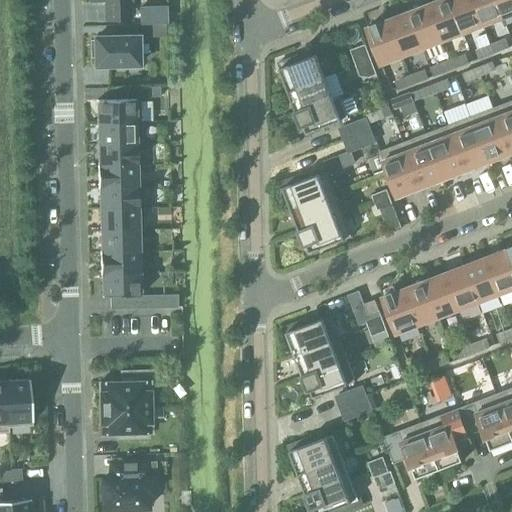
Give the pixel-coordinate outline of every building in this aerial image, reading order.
[(89,0),(90,0),(99,0),(104,0),(106,21),(131,20),(130,0),(89,0)] [(450,0),(440,0),(429,4),(444,42),(464,34),(450,0)] [(450,0),(464,34),(484,27),(473,0),(450,0)] [(496,0),(473,0),(484,27),(504,19),(496,0)] [(511,0),(496,0),(504,19),(511,15),(511,0)] [(409,12),(423,50),(444,42),(429,4),(409,12)] [(152,11),(143,11),(143,24),(153,24),(152,11)] [(409,12),(389,20),(403,57),(423,50),(409,12)] [(368,28),(382,66),(403,57),(389,20),(368,28)] [(96,57),(96,66),(139,65),(138,37),(145,37),(145,25),(126,25),(126,37),(95,38),(95,41),(91,41),(91,57),(96,57)] [(502,41),(491,45),(494,54),(505,49),(502,41)] [(358,48),(363,63),(371,60),(365,45),(358,48)] [(483,58),(494,54),(491,45),(480,50),(483,58)] [(288,92),(325,78),(316,55),(300,62),(298,56),(278,64),(288,92)] [(462,56),(451,61),(454,69),(465,65),(462,56)] [(377,75),(371,60),(363,63),(369,78),(377,75)] [(443,73),(454,69),(451,61),(439,65),(443,73)] [(489,63),(477,68),(480,76),(492,72),(489,63)] [(466,72),(470,81),(480,76),(477,68),(466,72)] [(422,72),(410,76),(414,85),(425,80),(422,72)] [(402,89),(414,85),(410,76),(399,80),(402,89)] [(296,112),(296,113),(333,99),(325,78),(288,92),(294,106),(296,105),(298,111),(296,112)] [(444,81),(432,85),(435,94),(448,89),(444,81)] [(422,89),(425,98),(435,94),(432,85),(422,89)] [(160,97),(160,87),(148,87),(148,97),(160,97)] [(396,99),(391,101),(395,109),(414,102),(411,93),(396,99)] [(141,122),(140,99),(97,100),(98,123),(141,122)] [(333,99),(296,113),(302,127),(304,126),(307,134),(341,121),(333,99)] [(511,101),(493,109),(510,155),(511,154),(511,101)] [(366,115),(370,124),(385,118),(381,109),(366,115)] [(470,117),(488,164),(510,155),(493,109),(470,117)] [(470,117),(448,126),(465,172),(488,164),(470,117)] [(371,131),(366,119),(340,129),(344,141),(371,131)] [(98,123),(98,145),(136,144),(141,144),(141,122),(98,123)] [(425,134),(443,181),(465,172),(448,126),(425,134)] [(349,152),(375,142),(371,131),(344,141),(349,152)] [(425,134),(403,143),(421,189),(443,181),(425,134)] [(380,151),(398,198),(421,189),(403,143),(380,151)] [(98,145),(99,165),(99,166),(137,165),(136,144),(98,145)] [(349,152),(341,155),(346,166),(353,163),(349,152)] [(98,189),(99,189),(99,188),(137,187),(137,186),(137,165),(99,166),(99,165),(98,165),(98,189)] [(281,183),(291,210),(335,194),(327,172),(303,181),(301,175),(281,183)] [(142,186),(137,186),(137,187),(99,188),(99,189),(100,209),(143,208),(142,186)] [(387,190),(372,196),(375,203),(390,197),(387,190)] [(344,215),(335,194),(291,210),(297,225),(299,224),(302,230),(299,231),(299,232),(344,215)] [(427,210),(404,218),(410,237),(459,221),(456,211),(469,207),(465,196),(439,205),(440,208),(428,212),(427,210)] [(393,205),(390,197),(375,203),(378,211),(393,205)] [(100,209),(101,231),(139,230),(139,231),(143,231),(143,208),(100,209)] [(352,237),(344,215),(299,232),(305,246),(307,245),(310,253),(352,237)] [(139,252),(139,231),(139,230),(101,231),(101,251),(101,253),(139,252)] [(485,258),(499,296),(511,290),(511,268),(505,250),(485,258)] [(140,273),(139,252),(101,253),(101,251),(100,251),(100,275),(102,275),(102,274),(140,273)] [(485,258),(465,266),(479,303),(499,296),(485,258)] [(465,266),(445,273),(459,311),(479,303),(465,266)] [(119,296),(127,296),(135,296),(140,296),(140,273),(102,274),(102,275),(102,297),(110,296),(119,296)] [(459,311),(445,273),(424,281),(439,319),(459,311)] [(424,281),(404,289),(419,326),(439,319),(424,281)] [(383,297),(398,334),(419,326),(404,289),(383,297)] [(144,309),(153,308),(152,295),(144,296),(144,309)] [(152,295),(153,308),(161,308),(161,295),(152,295)] [(161,308),(169,308),(169,295),(161,295),(161,308)] [(177,295),(169,295),(169,308),(178,308),(177,295)] [(110,309),(119,309),(119,296),(110,296),(110,309)] [(127,296),(119,296),(119,309),(127,309),(127,296)] [(127,309),(136,309),(135,296),(127,296),(127,309)] [(136,309),(144,309),(144,296),(140,296),(135,296),(136,309)] [(368,315),(379,311),(375,300),(364,304),(368,315)] [(315,348),(339,339),(330,316),(307,325),(304,320),(284,327),(295,355),(315,348)] [(366,321),(369,329),(384,323),(381,316),(366,321)] [(384,323),(369,329),(372,336),(387,331),(384,323)] [(511,329),(497,335),(500,344),(511,339),(511,329)] [(303,376),(303,377),(323,369),(347,360),(339,339),(315,348),(295,355),(300,370),(302,369),(305,375),(303,376)] [(472,345),(475,353),(490,348),(487,339),(472,345)] [(457,350),(460,359),(475,353),(472,345),(457,350)] [(86,352),(86,368),(124,369),(124,353),(86,352)] [(174,364),(174,353),(141,352),(141,364),(174,364)] [(446,354),(431,360),(435,369),(450,363),(446,354)] [(323,369),(303,377),(308,391),(311,390),(314,398),(355,382),(347,360),(323,369)] [(435,369),(431,360),(420,364),(416,366),(420,374),(435,369)] [(100,408),(150,407),(149,384),(153,384),(152,370),(129,370),(129,383),(100,383),(100,408)] [(432,388),(447,382),(445,376),(430,381),(432,388)] [(4,381),(8,433),(9,432),(9,428),(33,426),(29,379),(4,381)] [(0,433),(8,433),(4,381),(0,381),(0,433)] [(367,398),(362,387),(336,397),(341,408),(367,398)] [(511,388),(496,394),(511,435),(511,388)] [(491,450),(511,442),(511,435),(496,394),(459,408),(469,435),(481,430),(484,438),(486,437),(491,450)] [(391,399),(395,413),(408,409),(405,396),(391,399)] [(371,410),(367,398),(341,408),(345,420),(371,410)] [(150,407),(100,408),(101,433),(118,433),(118,439),(148,438),(148,432),(150,432),(150,418),(162,418),(162,407),(150,407)] [(469,435),(459,408),(422,423),(440,470),(463,461),(458,448),(460,447),(457,440),(469,435)] [(416,479),(440,470),(422,423),(384,437),(394,464),(406,459),(409,467),(411,466),(416,479)] [(298,474),(342,457),(334,435),(310,444),(308,438),(287,446),(298,474)] [(306,494),(306,495),(326,487),(350,478),(342,457),(298,474),(303,488),(306,487),(308,493),(306,494)] [(371,471),(386,465),(383,457),(368,463),(371,471)] [(126,462),(126,478),(102,479),(103,509),(116,509),(116,511),(134,511),(135,508),(148,508),(148,493),(152,493),(152,478),(157,478),(156,461),(126,462)] [(371,471),(374,478),(389,472),(386,465),(371,471)] [(10,469),(11,471),(11,481),(22,480),(21,468),(10,469)] [(0,471),(0,482),(11,481),(11,471),(0,471)] [(326,487),(306,495),(312,509),(314,508),(315,511),(328,511),(333,510),(334,511),(345,511),(363,505),(360,498),(358,499),(350,478),(326,487)] [(2,501),(1,488),(0,488),(0,511),(31,511),(30,498),(2,501)]
